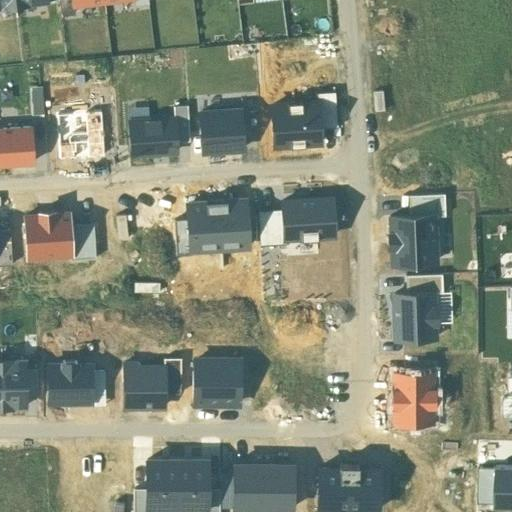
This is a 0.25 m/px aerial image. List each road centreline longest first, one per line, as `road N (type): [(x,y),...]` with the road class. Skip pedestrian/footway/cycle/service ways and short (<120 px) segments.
road 1 (residential): [(355,167),(358,429),(0,430)]
road 2 (residential): [(355,167),(0,187)]
road 3 (residential): [(346,0),(355,167)]
